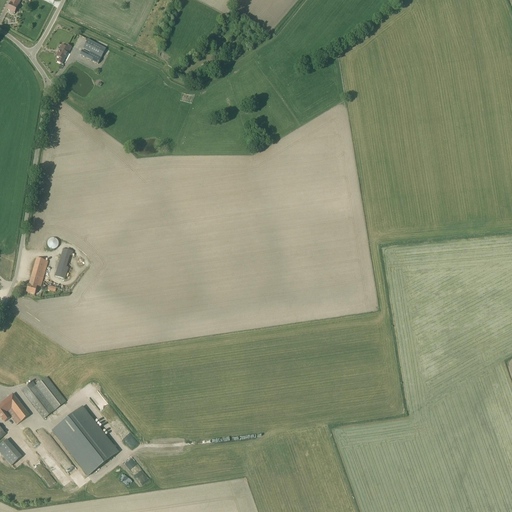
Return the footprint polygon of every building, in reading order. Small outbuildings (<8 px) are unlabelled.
[(10,3),(7,10),(11,12),(11,13),(13,14),(13,13),(14,13),(18,6),(20,0),(12,0),(11,3),(10,3)] [(219,40),(217,38),(215,41),(212,38),(209,42),(214,47),(217,43),(219,40)] [(83,49),(90,52),(89,54),(82,50),(80,55),(98,64),(106,49),(88,40),(83,49)] [(66,45),(65,47),(62,45),(60,49),(60,50),(57,56),(60,58),(58,62),(62,64),(69,50),(70,50),(71,47),(66,45)] [(57,249),(57,239),(48,239),(48,249),(57,249)] [(64,279),(68,268),(66,267),(70,255),(72,256),(73,252),(63,249),(55,276),(64,279)] [(47,262),(37,258),(29,285),(28,285),(26,292),(35,295),(37,287),(40,288),(47,266),(46,265),(47,262)] [(35,386),(32,383),(21,391),(44,420),(66,402),(46,377),(35,386)] [(13,394),(0,404),(0,416),(5,422),(11,417),(17,425),(30,415),(13,394)] [(82,407),(52,431),(88,476),(118,453),(82,407)] [(22,457),(6,439),(0,444),(0,453),(11,466),(22,457)]
